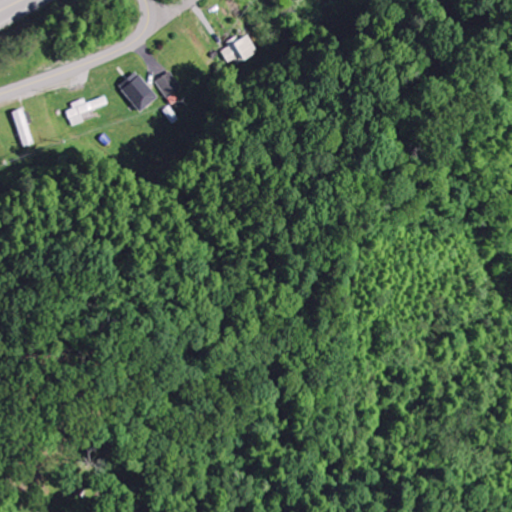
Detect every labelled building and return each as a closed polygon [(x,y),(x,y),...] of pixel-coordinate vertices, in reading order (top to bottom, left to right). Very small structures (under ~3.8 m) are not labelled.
[(228,48),(221,51),(229,66),(255,54),(245,34),(226,43),(228,48)] [(139,113),(157,99),(135,72),(118,86),(139,113)] [(181,89),(170,72),(155,81),(166,99),(181,89)] [(86,104),(85,101),(66,108),(73,127),(85,123),(82,115),(108,106),(104,97),(86,104)] [(11,113),(24,148),(34,144),(27,125),(30,124),(25,108),(11,113)]
